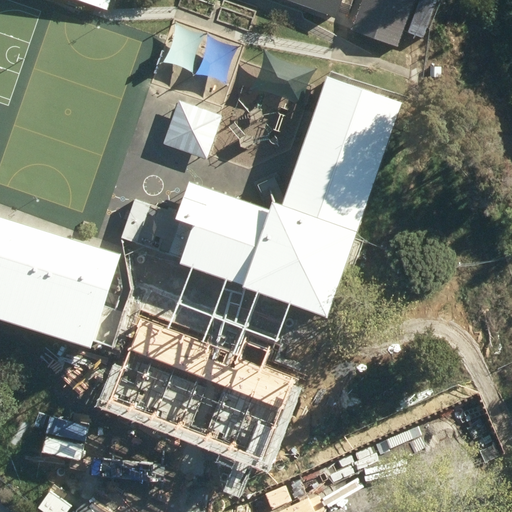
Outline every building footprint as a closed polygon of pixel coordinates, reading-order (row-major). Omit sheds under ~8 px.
[(76,0),(103,9),(105,0),(76,0)] [(288,0),(325,14),(330,0),(288,0)] [(419,0),(366,0),(357,27),(403,44),(419,0)] [(210,31),(182,21),(168,58),(197,69),(210,31)] [(249,40),(219,29),(202,74),(233,85),(249,40)] [(323,65),(273,46),(259,83),(309,102),(323,65)] [(332,303),(375,183),(405,98),(348,78),(335,73),(305,160),(293,198),(282,176),(267,183),(276,205),(226,189),(219,187),(194,256),(199,257),(277,284),(332,303)] [(176,100),(161,145),(204,160),(219,115),(176,100)] [(0,306),(97,339),(125,246),(0,205),(0,306)]
